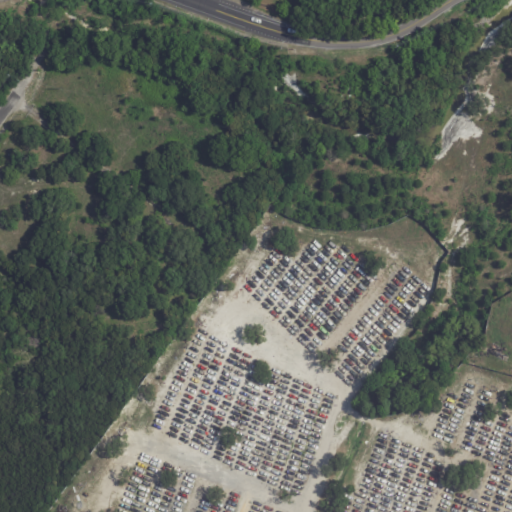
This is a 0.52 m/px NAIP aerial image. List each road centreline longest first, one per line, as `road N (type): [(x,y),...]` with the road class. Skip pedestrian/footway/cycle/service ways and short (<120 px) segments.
road 1 (tertiary): [(455,0),(389,39),(334,46),(302,39)]
road 2 (tertiary): [(302,39),(188,0)]
